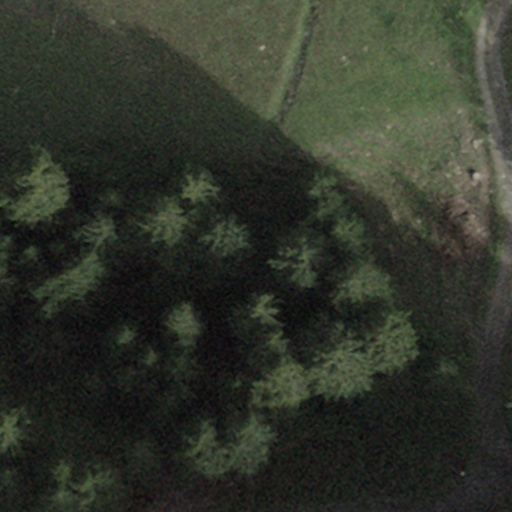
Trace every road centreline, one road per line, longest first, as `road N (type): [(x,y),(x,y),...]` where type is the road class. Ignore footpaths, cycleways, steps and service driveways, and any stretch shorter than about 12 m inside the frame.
road 1 (track): [(239,511),(422,372),(511,217)]
road 2 (track): [(511,123),(494,63),(511,0)]
